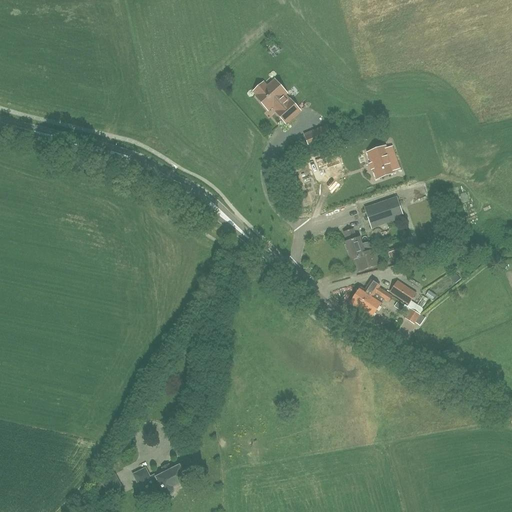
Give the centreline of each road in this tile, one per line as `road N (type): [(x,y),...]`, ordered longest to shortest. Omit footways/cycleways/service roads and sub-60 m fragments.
road 1 (secondary): [(511,412),(344,321),(253,244)]
road 2 (secondary): [(253,244),(144,166),(0,122)]
road 3 (unclassified): [(253,244),(221,301),(204,398),(170,444)]
